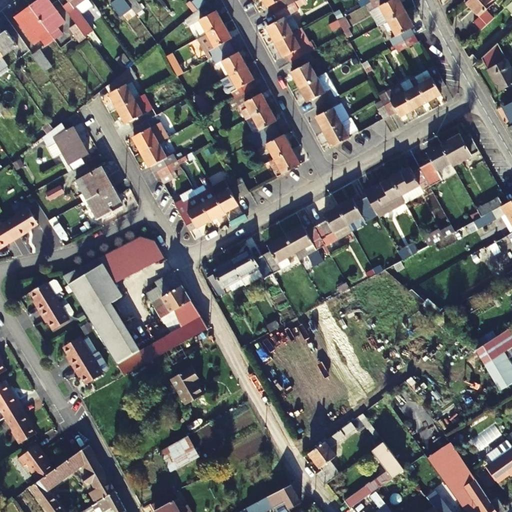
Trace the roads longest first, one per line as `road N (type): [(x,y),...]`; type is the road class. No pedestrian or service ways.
road 1 (residential): [(183,262),(329,511)]
road 2 (residential): [(133,511),(94,438),(69,416),(0,305)]
road 3 (residential): [(229,0),(330,182)]
road 4 (residential): [(330,182),(477,98)]
road 5 (residential): [(0,271),(76,255),(161,222)]
road 6 (residential): [(183,262),(330,182)]
road 7 (residential): [(92,104),(161,222)]
